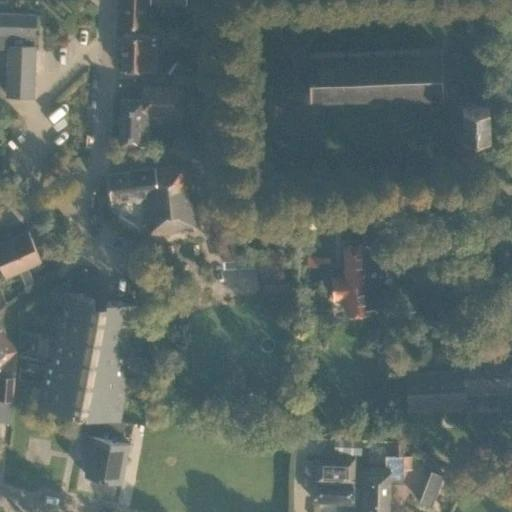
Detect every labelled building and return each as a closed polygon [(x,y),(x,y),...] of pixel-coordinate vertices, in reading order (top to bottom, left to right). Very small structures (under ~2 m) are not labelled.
[(145,0),(121,0),(120,23),(145,24),(145,0)] [(205,28),(205,15),(205,9),(183,9),(183,27),(205,28)] [(0,47),(8,48),(6,93),(32,94),(35,44),(32,44),(33,35),(34,35),(35,13),(0,11),(0,47)] [(156,33),(123,32),(122,68),(155,69),(156,33)] [(442,93),(441,49),(310,52),(311,96),(442,93)] [(205,70),(174,69),(173,82),(204,84),(205,70)] [(184,85),(143,84),(142,98),(121,97),(119,142),(147,143),(148,113),(183,114),(184,85)] [(489,101),(462,101),(462,130),(489,130),(489,101)] [(198,227),(190,164),(155,168),(155,165),(107,172),(111,204),(142,200),(146,234),(198,227)] [(462,227),(460,216),(401,224),(406,263),(451,257),(447,230),(462,227)] [(396,282),(393,227),(377,228),(380,283),(384,283),(385,303),(394,302),(393,282),(396,282)] [(29,229),(10,237),(29,280),(33,279),(28,265),(42,259),(29,229)] [(510,265),(508,229),(492,230),(494,266),(510,265)] [(489,262),(484,231),(471,233),(476,264),(489,262)] [(29,280),(10,237),(0,241),(0,264),(5,275),(19,269),(25,282),(29,280)] [(244,261),(261,260),(260,242),(243,243),(244,261)] [(379,306),(376,243),(343,245),(345,275),(333,276),(334,297),(347,296),(347,312),(367,311),(367,307),(379,306)] [(263,277),(287,276),(286,245),(262,246),(263,277)] [(45,359),(37,402),(73,409),(95,295),(65,290),(52,360),(45,359)] [(182,291),(174,290),(169,297),(167,313),(169,316),(179,318),(184,316),(184,314),(189,314),(190,305),(187,305),(188,297),(182,291)] [(105,424),(107,415),(119,418),(127,374),(122,373),(135,303),(105,297),(84,411),(89,412),(88,421),(105,424)] [(390,340),(390,312),(378,313),(378,339),(387,339),(387,363),(395,363),(395,340),(390,340)] [(15,348),(0,329),(0,397),(11,399),(15,348)] [(511,353),(491,355),(493,390),(511,388),(511,353)] [(466,391),(493,390),(491,355),(463,356),(465,403),(466,403),(466,391)] [(462,369),(434,370),(436,405),(465,403),(463,356),(462,356),(462,369)] [(436,405),(434,370),(405,372),(407,407),(436,405)] [(105,424),(88,421),(82,452),(83,453),(84,449),(89,450),(85,473),(122,480),(133,421),(119,418),(107,415),(105,424)] [(361,437),(334,436),(333,453),(316,453),(316,459),(305,459),(304,484),(315,485),(314,499),(352,501),(354,451),(361,452),(361,437)] [(393,439),(392,454),(385,454),(385,466),(366,466),(364,511),(388,511),(390,480),(401,481),(403,439),(393,439)] [(442,474),(431,470),(419,500),(430,504),(442,474)]
